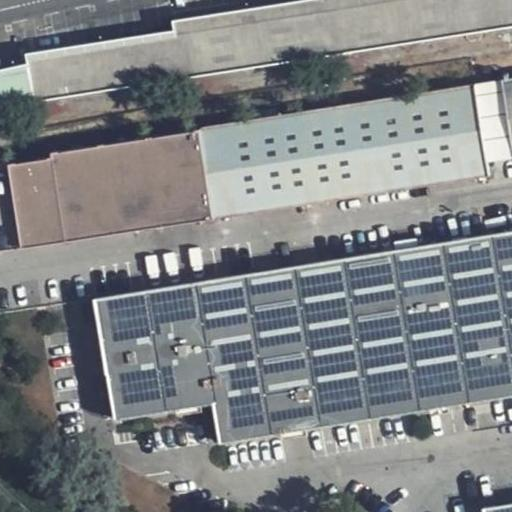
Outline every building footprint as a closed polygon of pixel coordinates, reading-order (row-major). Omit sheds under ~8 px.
[(26,54),(28,63),(0,70),(0,109),(40,100),(511,26),(511,0),(295,0),(174,20),(175,28),(26,54)] [(511,78),(501,80),(511,146),(511,78)] [(52,154),(0,162),(0,248),(198,218),(197,203),(215,201),(216,217),(490,175),(474,84),(52,149),(52,154)] [(198,220),(216,217),(215,201),(197,203),(198,218),(198,220)] [(511,232),(463,241),(95,299),(114,419),(215,403),(220,442),(511,395),(511,232)]
